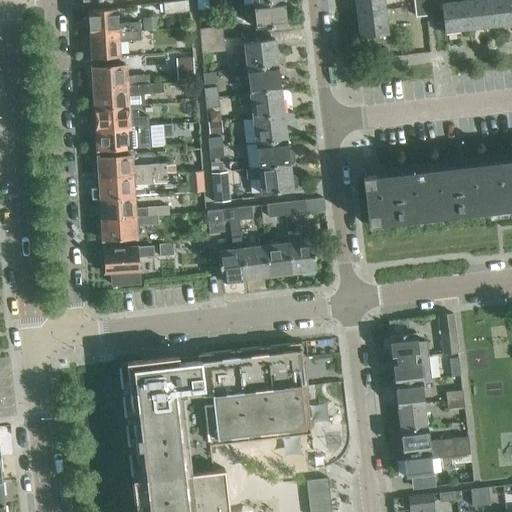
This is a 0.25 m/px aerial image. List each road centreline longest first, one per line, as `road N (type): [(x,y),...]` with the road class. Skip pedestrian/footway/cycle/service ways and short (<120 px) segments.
road 1 (residential): [(30,345),(7,71),(9,0)]
road 2 (residential): [(75,340),(58,0)]
road 3 (residential): [(75,340),(353,305)]
road 4 (residential): [(353,305),(376,511)]
road 5 (residential): [(332,120),(353,305)]
road 6 (residential): [(511,99),(332,120)]
road 7 (residential): [(46,511),(30,345)]
road 8 (residential): [(353,305),(511,286)]
road 9 (residential): [(316,0),(332,120)]
